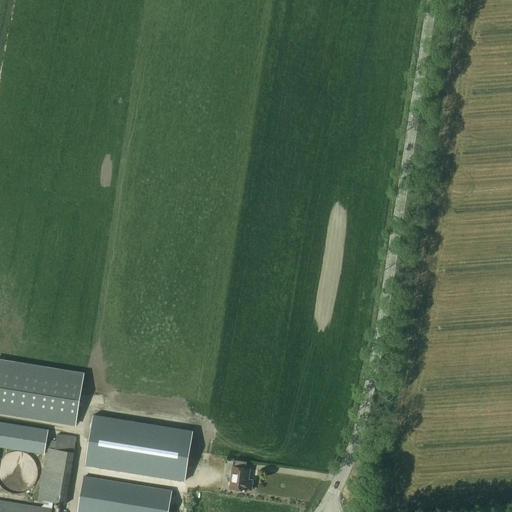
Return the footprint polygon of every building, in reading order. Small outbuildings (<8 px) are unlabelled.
[(0,412),(76,424),(84,375),(0,360),(0,412)] [(86,466),(184,483),(193,432),(94,415),(86,466)] [(0,421),(0,447),(44,454),(49,430),(0,421)] [(50,440),(49,448),(46,448),(38,500),(66,504),(74,452),(77,437),(57,434),(56,441),(50,440)] [(252,480),(248,480),(250,469),(246,468),(247,462),(233,460),(233,466),(229,488),(247,491),(247,490),(251,490),(252,480)] [(168,511),(170,504),(171,491),(137,485),(135,498),(133,498),(136,485),(124,482),(83,476),(77,511),(168,511)] [(0,511),(51,511),(52,508),(0,499),(0,511)]
